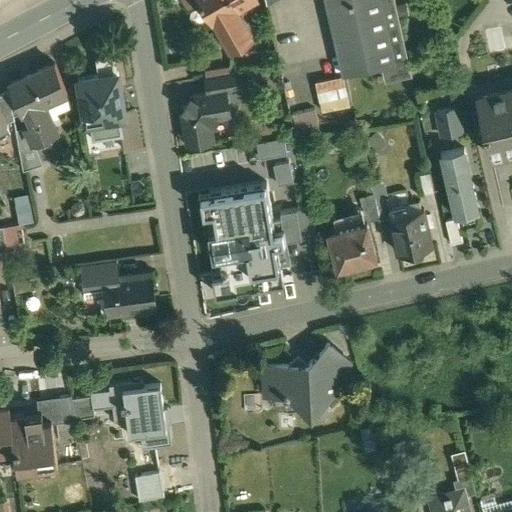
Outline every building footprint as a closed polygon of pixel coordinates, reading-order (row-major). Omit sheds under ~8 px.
[(199,0),(229,51),(254,37),(237,8),(250,0),(199,0)] [(395,0),(325,0),(342,73),(315,79),(322,110),(351,103),(344,72),(382,63),(384,78),(412,72),(395,0)] [(407,3),(397,5),(400,17),(410,14),(407,3)] [(502,27),(484,31),(488,54),(511,49),(511,35),(504,37),(502,27)] [(113,53),(96,56),(99,74),(78,77),(85,121),(119,115),(125,114),(124,111),(117,71),(116,71),(113,53)] [(55,61),(9,82),(11,87),(21,111),(27,108),(33,121),(26,124),(33,141),(34,141),(57,130),(44,101),(67,90),(55,61)] [(240,71),(205,77),(208,92),(225,89),(226,90),(243,87),(240,71)] [(511,86),(504,88),(505,90),(477,96),(491,155),(511,150),(511,86)] [(21,111),(11,87),(9,88),(13,114),(21,111)] [(9,88),(0,93),(0,107),(7,121),(14,117),(13,114),(9,88)] [(208,92),(195,95),(192,98),(191,97),(183,107),(185,108),(183,111),(188,142),(212,138),(210,126),(218,115),(230,113),(226,90),(225,89),(208,92)] [(454,106),(438,109),(442,132),(459,128),(454,106)] [(314,107),(293,111),(297,133),(318,129),(314,107)] [(135,109),(124,111),(125,114),(119,115),(125,147),(141,144),(135,109)] [(33,141),(26,124),(16,128),(24,169),(43,162),(34,141),(33,141)] [(259,158),(286,153),(283,139),(256,144),(259,158)] [(464,147),(441,153),(455,215),(479,210),(464,147)] [(290,162),(275,165),(278,185),(294,182),(290,162)] [(430,170),(418,173),(423,194),(434,191),(430,170)] [(267,182),(200,193),(203,212),(212,210),(222,273),(214,274),(217,292),(283,282),(267,182)] [(31,192),(17,193),(20,221),(33,220),(31,192)] [(374,193),(359,196),(362,209),(355,211),(358,222),(367,220),(367,221),(380,218),(374,193)] [(424,208),(408,212),(406,204),(387,208),(397,252),(432,243),(424,208)] [(311,208),(282,213),(286,240),(316,236),(311,208)] [(457,218),(445,220),(450,241),(462,239),(457,218)] [(358,222),(327,231),(337,268),(351,264),(352,266),(363,263),(363,261),(377,257),(367,221),(367,220),(358,222)] [(116,260),(81,265),(83,281),(104,279),(104,278),(119,276),(116,260)] [(119,276),(104,278),(104,279),(108,313),(127,311),(128,314),(137,313),(136,309),(140,309),(140,312),(154,311),(153,307),(156,307),(151,272),(119,276)] [(327,343),(309,363),(299,363),(294,358),(289,364),(267,365),(268,392),(284,392),(284,396),(290,396),(311,415),(348,375),(340,369),(347,361),(327,343)] [(142,380),(110,384),(111,388),(91,391),(91,394),(93,407),(122,403),(123,407),(126,406),(130,433),(141,431),(142,446),(171,442),(167,407),(163,407),(160,383),(143,386),(142,380)] [(71,394),(50,397),(53,418),(52,418),(52,422),(76,419),(75,417),(72,397),(71,394)] [(91,394),(72,397),(75,417),(95,414),(93,407),(91,394)] [(9,408),(0,409),(0,461),(16,460),(10,414),(9,408)] [(42,410),(10,414),(16,460),(18,471),(58,465),(52,422),(52,418),(43,419),(42,410)] [(464,449),(451,453),(458,478),(471,475),(464,449)] [(159,470),(135,474),(139,499),(164,494),(159,470)] [(468,511),(463,490),(432,498),(435,511),(468,511)] [(9,511),(8,500),(0,500),(0,511),(9,511)]
